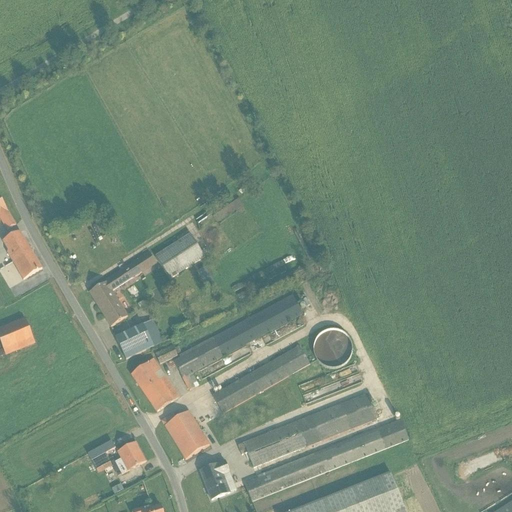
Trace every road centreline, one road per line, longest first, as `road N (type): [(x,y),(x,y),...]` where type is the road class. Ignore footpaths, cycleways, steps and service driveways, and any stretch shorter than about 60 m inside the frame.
road 1 (unclassified): [(0,158),(184,511)]
road 2 (unclassified): [(0,91),(151,0)]
